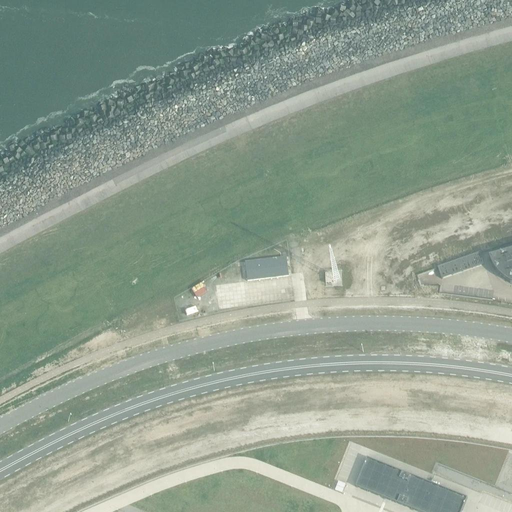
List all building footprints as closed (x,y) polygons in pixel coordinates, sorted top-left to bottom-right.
[(511,255),(488,262),(495,275),(497,278),(502,283),(509,288),(511,289),(511,255)] [(441,283),(483,268),(479,257),(437,271),(441,283)] [(286,258),(245,263),(247,282),(288,277),(286,258)] [(197,297),(207,291),(202,283),(192,289),(197,297)] [(187,315),(198,311),(194,302),(183,306),(187,315)] [(367,458),(355,487),(418,511),(461,511),(467,498),(367,458)]
